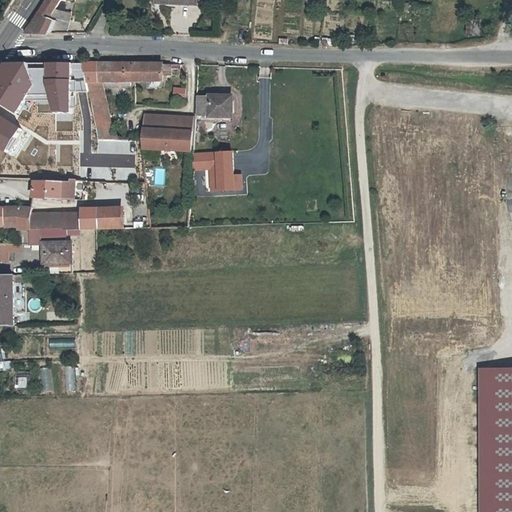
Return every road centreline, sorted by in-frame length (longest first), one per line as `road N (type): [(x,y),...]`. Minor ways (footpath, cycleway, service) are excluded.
road 1 (tertiary): [(1,46),(511,57)]
road 2 (track): [(380,511),(359,109),(365,55)]
road 3 (track): [(362,87),(511,106)]
